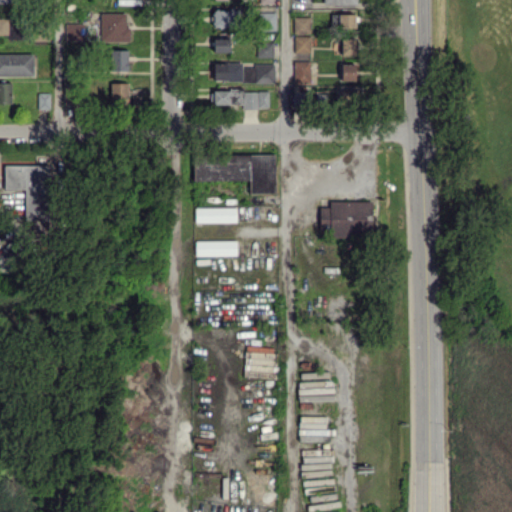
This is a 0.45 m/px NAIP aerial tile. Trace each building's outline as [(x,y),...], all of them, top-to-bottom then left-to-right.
[(213,27),(229,26),(229,18),(236,17),(236,8),(213,9),(213,27)] [(127,12),(100,13),(101,42),(128,41),(127,12)] [(276,30),(275,12),(260,12),(260,30),(276,30)] [(354,27),(355,14),(331,13),(331,27),(354,27)] [(293,33),(309,33),(309,17),(293,16),(293,33)] [(0,34),(7,34),(7,38),(23,38),(22,18),(0,18),(0,34)] [(310,52),(310,36),(294,36),(294,52),(310,52)] [(229,38),(213,38),(213,52),(229,52),(229,38)] [(355,54),(355,39),(333,39),(333,54),(355,54)] [(273,41),(257,41),(257,56),(273,57),(273,41)] [(128,71),(128,49),(108,50),(108,72),(128,71)] [(33,53),(0,53),(0,75),(33,75),(33,53)] [(294,83),(310,82),(310,60),(293,61),(294,83)] [(242,62),(213,63),(213,81),(242,80),(242,62)] [(355,63),(339,63),(339,81),(355,80),(355,63)] [(274,82),(274,65),(246,64),(245,81),(274,82)] [(11,83),(0,82),(0,103),(11,104),(11,83)] [(127,105),(128,83),(110,82),(109,104),(127,105)] [(362,105),(361,88),(338,89),(339,106),(362,105)] [(229,90),(211,90),(211,104),(230,104),(229,90)] [(37,109),(50,109),(50,92),(37,93),(37,109)] [(309,92),(293,92),(293,106),(309,106),(309,92)] [(193,180),(249,180),(249,193),(275,193),(275,154),(193,154),(193,180)] [(47,165),(4,165),(4,190),(24,190),(24,220),(48,220),(47,165)] [(372,201),(329,200),(329,207),(319,206),(319,230),(333,230),(333,235),(371,236),(372,201)] [(195,222),(236,221),(236,207),(195,207),(195,222)] [(236,240),(195,240),(195,255),(236,255),(236,240)]
